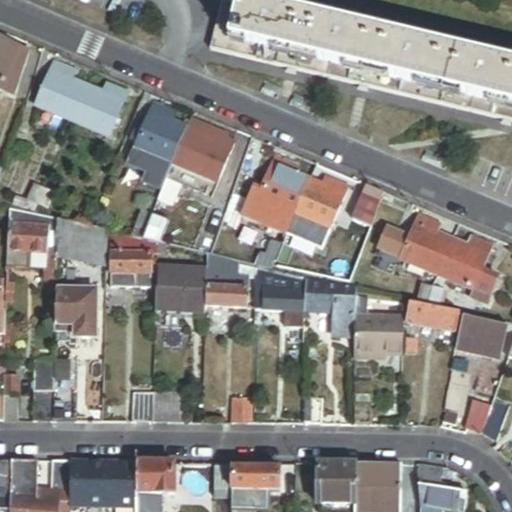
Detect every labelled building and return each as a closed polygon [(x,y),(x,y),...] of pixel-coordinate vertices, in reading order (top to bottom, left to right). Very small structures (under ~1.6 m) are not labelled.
[(236,45),(511,109),(511,64),(246,2),(244,8),(236,45)] [(511,124),(511,109),(236,45),(244,8),(225,4),(213,55),(511,124)] [(18,53),(0,45),(0,95),(5,85),(7,86),(13,73),(10,72),(13,65),(18,53)] [(34,60),(18,53),(13,65),(29,72),(34,60)] [(29,72),(13,65),(10,72),(13,73),(7,86),(5,85),(0,95),(11,100),(13,95),(18,97),(29,72)] [(74,129),(89,93),(73,86),(76,77),(57,69),(38,113),(74,129)] [(105,100),(89,93),(74,129),(110,144),(128,99),(109,91),(105,100)] [(174,170),(189,135),(172,128),(176,119),(156,111),(148,129),(143,141),(137,155),(157,163),(174,170)] [(134,137),(143,141),(148,129),(139,125),(134,137)] [(193,126),(189,135),(204,142),(208,132),(193,126)] [(204,142),(189,135),(174,170),(209,185),(214,173),(225,148),(226,145),(228,141),(208,132),(204,142)] [(225,148),(214,173),(224,177),(234,152),(225,148)] [(297,222),(311,187),(296,180),(299,171),(279,162),(265,195),(260,206),(297,222)] [(174,170),(157,163),(151,177),(168,185),(174,170)] [(328,194),(311,187),(297,222),(332,237),(351,192),(332,184),(328,194)] [(265,195),(257,192),(244,223),(288,242),(297,222),(260,206),(265,195)] [(38,213),(45,198),(35,194),(29,209),(38,213)] [(55,203),(45,198),(38,213),(48,218),(55,203)] [(17,209),(15,216),(35,222),(37,215),(17,209)] [(35,222),(8,216),(8,247),(9,229),(50,231),(49,236),(57,236),(58,227),(35,222)] [(146,235),(152,221),(143,217),(137,231),(146,235)] [(163,226),(152,221),(146,235),(156,240),(163,226)] [(439,281),(454,246),(437,239),(441,230),(422,221),(413,242),(409,252),(403,266),(439,281)] [(108,238),(58,227),(57,236),(58,236),(57,251),(57,263),(108,265),(108,257),(108,238)] [(9,229),(8,247),(31,249),(48,250),(49,236),(50,231),(9,229)] [(146,235),(137,231),(132,244),(142,246),(146,235)] [(48,250),(57,251),(58,236),(57,236),(49,236),(48,250)] [(132,244),(108,238),(108,257),(112,257),(148,258),(144,246),(142,246),(132,244)] [(399,248),(409,252),(413,242),(403,238),(399,248)] [(143,244),(144,246),(148,258),(152,258),(157,258),(157,244),(143,244)] [(470,253),(454,246),(439,281),(475,296),(483,276),(493,252),(474,244),(470,253)] [(278,265),(284,250),(276,246),(269,261),(278,265)] [(31,249),(8,247),(7,264),(29,266),(31,249)] [(31,249),(29,266),(47,267),(47,263),(48,250),(31,249)] [(57,263),(57,251),(48,250),(47,263),(57,263)] [(296,254),(284,250),(278,265),(289,269),(296,254)] [(152,258),(148,258),(112,257),(111,277),(152,278),(152,258)] [(243,293),(244,278),(256,281),(256,272),(208,261),(207,268),(207,312),(256,313),(256,294),(243,293)] [(58,284),(57,263),(47,263),(47,267),(47,283),(54,283),(57,284),(58,284)] [(207,312),(207,268),(157,267),(156,319),(207,320),(207,312)] [(307,283),(256,272),(256,281),(256,294),(256,313),(256,314),(265,314),(265,294),(305,295),(305,292),(307,293),(307,283)] [(500,283),(483,276),(475,296),(472,303),(488,310),(500,283)] [(152,293),(152,278),(111,277),(111,292),(152,293)] [(428,307),(434,292),(423,289),(419,304),(428,307)] [(445,295),(434,292),(428,307),(440,310),(445,295)] [(357,296),(357,294),(307,293),(306,315),(335,316),(335,340),(355,341),(356,314),(357,296)] [(265,294),(265,314),(285,315),(304,315),(305,295),(265,294)] [(97,297),(56,296),(55,337),(70,337),(70,344),(96,345),(97,297)] [(367,297),(357,296),(356,314),(364,314),(365,310),(367,310),(367,297)] [(460,317),(412,306),(408,326),(456,337),(460,317)] [(364,314),(356,314),(355,341),(355,357),(401,358),(402,315),(364,314)] [(305,332),(306,315),(304,315),(285,315),(285,331),(305,332)] [(462,353),(499,361),(506,329),(497,326),(497,327),(465,320),(462,332),(466,337),(462,353)] [(417,342),(406,341),(405,357),(416,358),(417,342)] [(34,393),(53,393),(53,360),(35,360),(34,393)] [(56,366),(54,423),(77,424),(79,366),(56,366)] [(20,375),(5,375),(4,397),(4,399),(6,399),(19,399),(20,375)] [(355,427),(373,428),(373,390),(356,390),(355,427)] [(53,424),(54,393),(53,393),(34,393),(33,423),(53,424)] [(134,395),(134,424),(154,425),(154,395),(134,395)] [(184,395),(154,395),(154,425),(184,425),(184,395)] [(509,402),(496,397),(490,413),(483,435),(497,439),(509,402)] [(6,399),(6,423),(20,423),(21,399),(19,399),(6,399)] [(304,399),(304,427),(321,427),(322,400),(304,399)] [(231,401),(230,426),(251,426),(251,402),(231,401)] [(483,435),(490,413),(476,408),(468,431),(482,436),(483,435)] [(455,428),(458,418),(447,414),(444,424),(455,428)] [(0,511),(11,511),(13,503),(14,463),(14,462),(0,462),(0,511)] [(40,464),(14,463),(13,503),(62,507),(72,508),(72,494),(74,494),(74,464),(54,464),(54,493),(39,493),(40,464)] [(138,509),(139,465),(74,464),(74,494),(73,508),(138,509)] [(166,465),(139,465),(138,509),(138,511),(163,511),(163,496),(178,497),(178,473),(166,473),(166,465)] [(178,465),(166,465),(166,473),(178,473),(178,465)] [(359,468),(321,468),(321,509),(359,510),(359,470),(359,468)] [(434,469),(421,469),(420,476),(443,480),(444,471),(434,469)] [(359,470),(359,510),(358,511),(400,511),(401,470),(359,470)] [(234,494),(234,471),(216,471),(215,503),(233,504),(234,494)] [(236,471),(235,494),(261,495),(269,495),(282,495),(283,472),(281,472),(236,471)] [(443,480),(420,476),(423,511),(431,511),(465,511),(468,495),(462,495),(461,496),(455,495),(455,490),(442,488),(443,480)] [(233,504),(233,511),(261,511),(261,503),(261,495),(235,494),(234,494),(233,504)] [(13,503),(11,511),(62,511),(62,507),(13,503)]
